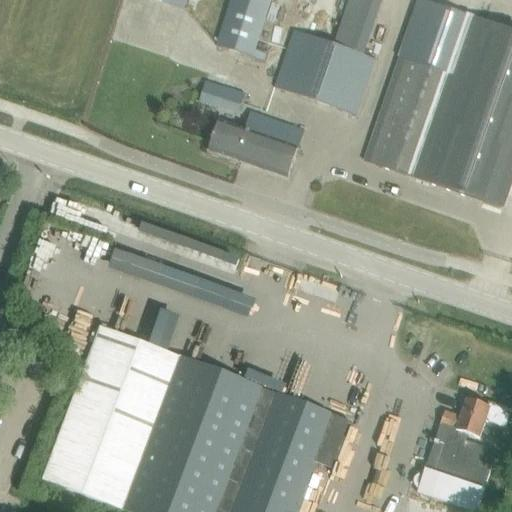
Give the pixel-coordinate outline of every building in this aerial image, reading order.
[(156,0),(185,9),(188,0),(156,0)] [(232,0),(218,45),(250,55),(266,60),(267,54),(252,50),(267,0),(232,0)] [(402,60),(367,162),(365,162),(502,209),(511,180),(511,31),(421,1),(401,59),(402,60)] [(295,33),(282,70),(276,89),(357,117),(376,61),(295,33)] [(206,83),(200,103),(240,115),(246,95),(206,83)] [(245,131),(234,161),(288,180),(305,133),(251,114),(245,131)] [(209,153),(234,161),(245,131),(220,122),(209,153)] [(37,318),(40,308),(30,305),(27,314),(37,318)] [(99,329),(90,353),(41,482),(120,511),(297,511),(315,466),(332,473),(350,424),(99,329)] [(418,495),(470,511),(477,511),(498,452),(467,442),(469,436),(480,440),(486,422),(506,429),(511,411),(489,403),(487,407),(468,401),(462,418),(446,413),(439,432),(436,441),(431,440),(430,442),(435,444),(418,495)]
